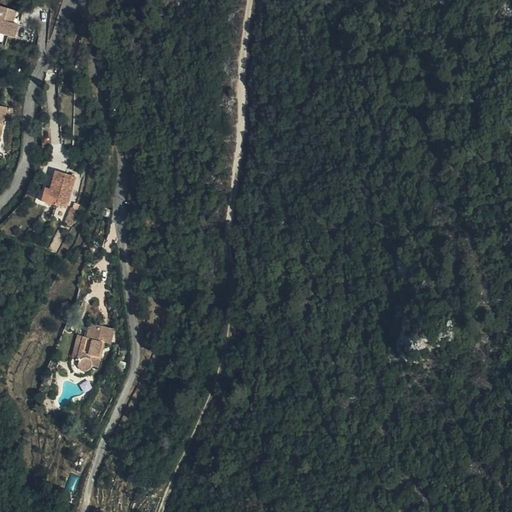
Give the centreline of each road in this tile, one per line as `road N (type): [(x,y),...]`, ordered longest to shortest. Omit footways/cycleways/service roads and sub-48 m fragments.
road 1 (residential): [(0,201),(25,161),(34,84),(70,5),(88,13),(120,171),(117,238),(133,360),(82,511)]
road 2 (track): [(246,0),(237,110),(239,310),(160,511)]
